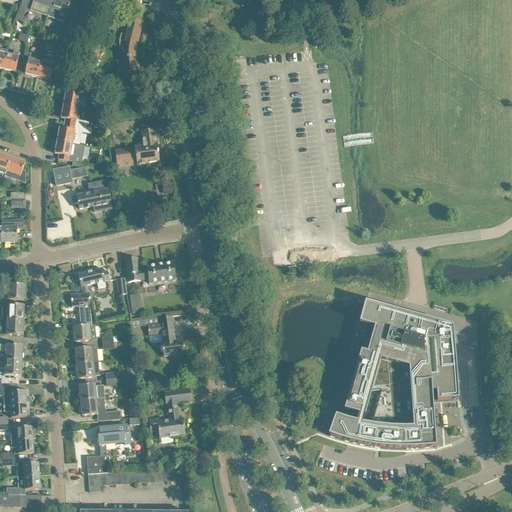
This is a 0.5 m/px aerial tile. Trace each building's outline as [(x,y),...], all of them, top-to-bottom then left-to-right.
[(22,21),(29,0),(28,0),(22,0),(15,19),(22,21)] [(47,17),(52,0),(33,0),(33,3),(30,11),(47,17)] [(72,1),(70,0),(52,0),(47,17),(64,23),(69,8),(71,8),(73,2),(71,2),(72,1)] [(98,28),(99,28),(115,32),(118,16),(106,13),(98,28)] [(61,43),(67,46),(80,20),(75,17),(61,43)] [(135,48),(137,38),(135,36),(137,27),(140,27),(141,22),(130,19),(127,29),(125,36),(121,34),(119,42),(120,50),(119,50),(122,73),(138,71),(137,65),(138,64),(136,55),(135,48)] [(27,43),(28,36),(20,34),(18,41),(27,43)] [(63,44),(61,52),(70,54),(73,49),(64,45),(63,44)] [(85,59),(96,65),(102,52),(92,47),(85,59)] [(15,73),(17,63),(19,58),(20,53),(14,52),(13,56),(6,55),(3,70),(15,73)] [(38,77),(41,62),(42,57),(30,54),(29,60),(28,60),(25,75),(38,77)] [(50,80),(55,59),(43,56),(42,57),(41,62),(38,77),(50,80)] [(78,109),(81,96),(86,97),(87,93),(87,92),(70,89),(70,90),(69,94),(66,93),(64,106),(78,109)] [(76,121),(78,109),(64,106),(61,119),(67,120),(66,125),(82,128),(87,129),(88,123),(76,121)] [(79,145),(82,128),(66,125),(65,130),(59,129),(57,142),(79,145)] [(154,125),(144,126),(141,126),(144,147),(115,151),(117,164),(137,161),(137,166),(147,165),(146,164),(159,162),(157,144),(156,144),(154,125)] [(78,153),(79,145),(57,142),(55,154),(61,155),(60,160),(58,159),(58,160),(73,163),(75,163),(76,157),(70,156),(71,152),(78,153)] [(0,174),(5,176),(11,158),(0,154),(0,174)] [(25,183),(25,172),(22,171),(25,163),(11,158),(5,176),(25,184),(25,183)] [(69,169),(53,172),(57,187),(72,184),(71,179),(70,172),(69,169)] [(85,169),(70,172),(71,179),(87,176),(85,169)] [(74,205),(78,204),(79,210),(93,207),(95,213),(95,211),(111,208),(111,210),(112,210),(108,190),(73,197),(74,205)] [(25,221),(15,221),(2,221),(2,228),(2,243),(5,243),(5,245),(10,245),(10,243),(18,243),(17,230),(25,230),(25,221)] [(125,260),(127,270),(129,283),(140,282),(140,281),(149,280),(149,284),(176,281),(173,263),(147,266),(147,270),(139,271),(137,258),(125,260)] [(81,287),(83,295),(89,294),(87,286),(98,284),(98,285),(99,287),(100,288),(102,288),(104,287),(105,285),(105,283),(105,282),(110,281),(108,271),(103,273),(102,269),(78,275),(81,287)] [(127,295),(125,279),(117,280),(119,296),(127,295)] [(9,285),(9,292),(9,300),(24,301),(25,285),(9,285)] [(89,294),(83,295),(71,296),(72,308),(85,307),(86,320),(89,320),(89,326),(92,326),(89,294)] [(142,313),(140,295),(131,296),(133,314),(142,313)] [(335,416),(328,436),(344,441),(359,445),(374,447),(381,448),(381,449),(390,450),(398,450),(406,450),(406,449),(420,449),(436,448),(432,402),(458,400),(455,355),(453,328),(410,316),(410,315),(387,309),(365,303),(359,323),(374,328),(367,354),(361,352),(342,419),(335,416)] [(24,306),(14,306),(8,305),(8,307),(3,307),(2,321),(7,321),(23,321),(24,306)] [(175,342),(172,317),(147,320),(150,345),(162,343),(163,357),(174,356),(174,358),(183,357),(183,355),(185,355),(183,341),(175,342)] [(23,336),(23,321),(7,321),(7,336),(23,336)] [(92,326),(89,326),(74,327),(75,343),(93,341),(96,340),(95,326),(92,326)] [(22,361),(22,346),(0,345),(0,352),(6,353),(6,361),(22,361)] [(97,350),(91,349),(91,348),(76,349),(77,365),(99,363),(97,350)] [(22,361),(6,361),(6,368),(0,368),(0,369),(0,385),(4,386),(4,380),(14,380),(14,376),(21,376),(22,361)] [(100,376),(99,363),(77,365),(79,380),(94,378),(100,376)] [(95,385),(89,385),(79,386),(81,401),(96,400),(95,385)] [(190,390),(180,391),(165,393),(166,405),(168,404),(170,420),(160,422),(160,420),(148,421),(150,431),(158,429),(159,439),(185,435),(183,419),(178,419),(176,403),(192,401),(190,390)] [(25,392),(15,392),(10,393),(4,393),(3,393),(3,397),(4,406),(29,404),(30,404),(29,397),(28,397),(28,392),(25,392)] [(104,399),(102,399),(96,400),(81,401),(82,416),(106,414),(104,399)] [(30,417),(29,404),(4,406),(5,413),(11,413),(12,419),(27,418),(27,417),(30,417)] [(120,412),(109,413),(110,421),(121,420),(120,412)] [(131,434),(128,434),(127,426),(99,428),(100,436),(98,436),(99,446),(100,446),(103,446),(106,445),(125,444),(125,445),(132,444),(131,434)] [(32,428),(22,428),(14,429),(14,435),(17,435),(18,442),(33,441),(32,428)] [(34,454),(33,441),(18,442),(12,442),(12,448),(18,448),(19,455),(34,454)] [(109,456),(107,457),(106,445),(103,446),(100,446),(101,457),(87,458),(88,476),(100,475),(106,474),(109,474),(111,474),(109,456)] [(39,464),(29,464),(17,465),(17,478),(40,477),(39,464)] [(40,490),(40,477),(17,478),(19,489),(7,489),(7,496),(8,496),(14,496),(20,496),(24,496),(25,496),(25,491),(40,490)]
